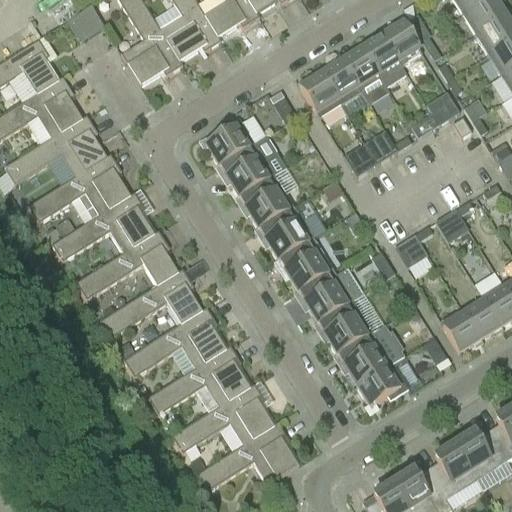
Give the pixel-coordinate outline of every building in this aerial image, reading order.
[(159,36),(159,35),(137,0),(113,0),(142,46),(119,60),(139,91),(162,77),(164,81),(181,71),(179,67),(178,67),(159,36)] [(166,0),(181,22),(159,35),(159,36),(178,67),(179,67),(200,53),(203,57),(220,47),(217,43),(203,21),(204,21),(190,0),(166,0)] [(220,0),(225,8),(204,21),(203,21),(217,43),(238,29),(241,33),(258,23),(255,19),(243,0),(220,0)] [(243,0),(255,19),(277,5),(279,10),(294,0),(243,0)] [(448,0),(461,20),(493,0),(492,0),(491,1),(490,0),(448,0)] [(493,0),(461,20),(474,41),(508,19),(504,21),(492,2),(494,0),(493,0)] [(66,27),(79,48),(103,33),(90,12),(66,27)] [(474,41),(486,61),(511,44),(511,33),(505,22),(509,20),(508,19),(474,41)] [(379,38),(378,38),(400,72),(421,59),(399,25),(398,25),(401,29),(381,42),(379,38)] [(411,33),(420,46),(427,42),(418,28),(411,33)] [(358,50),(358,51),(361,55),(380,85),(385,94),(405,81),(400,72),(381,42),(378,38),(380,42),(361,54),(358,50)] [(427,42),(420,46),(428,60),(435,55),(427,42)] [(511,44),(486,61),(499,81),(511,73),(511,44)] [(0,68),(0,91),(7,88),(20,109),(35,99),(36,100),(57,87),(57,86),(44,65),(48,62),(37,45),(0,68)] [(338,63),(359,98),(368,111),(388,99),(380,85),(358,51),(357,51),(360,55),(341,67),(338,63)] [(318,76),(317,76),(339,111),(359,98),(338,63),(337,64),(340,68),(320,80),(318,76)] [(437,73),(445,87),(452,83),(444,69),(437,73)] [(511,73),(499,81),(511,102),(511,101),(511,73)] [(339,111),(317,76),(319,80),(300,93),(297,88),(296,89),(318,124),(339,111)] [(36,122),(49,144),(50,144),(81,125),(81,124),(68,103),(72,100),(61,83),(57,86),(57,87),(36,100),(35,99),(20,109),(0,121),(0,145),(23,130),(36,122)] [(452,83),(445,87),(454,100),(460,96),(452,83)] [(279,98),(268,104),(272,109),(272,110),(285,130),(295,124),(282,103),(279,98)] [(445,98),(425,111),(438,131),(458,119),(445,98)] [(462,114),(471,127),(477,123),(469,110),(462,114)] [(430,120),(409,133),(416,145),(438,131),(430,120)] [(37,152),(3,173),(6,178),(13,190),(46,170),(59,191),(74,182),(74,183),(95,169),(105,163),(95,147),(92,141),(95,139),(96,139),(95,138),(85,122),(81,124),(81,125),(50,144),(49,144),(37,152)] [(49,144),(36,122),(23,130),(37,152),(49,144)] [(204,148),(203,149),(218,171),(213,174),(214,175),(253,150),(265,143),(251,122),(240,129),(237,124),(219,135),(222,140),(206,150),(204,148)] [(477,123),(471,127),(479,141),(486,137),(477,123)] [(451,130),(460,144),(470,138),(461,124),(451,130)] [(383,137),(363,150),(376,170),(396,157),(392,151),(383,137)] [(406,142),(392,151),(396,157),(410,149),(406,142)] [(253,150),(214,175),(218,173),(237,203),(233,205),(233,206),(273,181),(263,166),(275,159),(265,143),(253,150)] [(503,148),(489,157),(496,168),(507,161),(510,160),(503,148)] [(376,170),(363,150),(342,163),(355,183),(376,170)] [(263,166),(273,181),(284,175),(275,159),(263,166)] [(59,191),(27,211),(37,229),(69,209),(83,230),(95,222),(97,221),(98,221),(129,202),(129,201),(116,180),(120,177),(109,160),(105,163),(95,169),(74,183),(74,182),(59,191)] [(496,168),(505,183),(507,185),(511,181),(511,169),(507,161),(496,168)] [(273,181),(285,200),(296,194),(284,175),(273,181)] [(6,178),(0,181),(0,197),(2,201),(8,197),(13,190),(6,178)] [(253,237),(293,213),(285,200),(273,181),(233,206),(234,207),(238,204),(257,234),(253,237)] [(334,187),(320,195),(328,208),(341,199),(334,187)] [(481,198),(485,205),(499,197),(495,190),(481,198)] [(108,238),(121,259),(122,259),(153,240),(153,239),(140,218),(144,216),(133,198),(129,201),(129,202),(98,221),(97,221),(51,250),(61,267),(108,238)] [(293,213),(312,244),(325,237),(305,205),(293,213)] [(468,207),(454,215),(458,222),(472,214),(468,207)] [(272,268),(273,269),(312,244),(293,213),(253,237),(253,238),(257,235),(276,266),(272,268)] [(458,222),(454,215),(440,224),(434,228),(446,247),(466,235),(458,222)] [(354,219),(344,226),(353,241),(363,234),(354,219)] [(427,232),(413,241),(418,248),(431,239),(427,232)] [(55,234),(44,241),(50,249),(60,243),(55,234)] [(142,270),(155,291),(156,292),(177,278),(164,257),(168,254),(157,237),(153,239),(153,240),(122,259),(121,259),(75,288),(85,305),(142,270)] [(413,241),(400,249),(392,254),(405,275),(407,274),(424,263),(426,262),(418,248),(413,241)] [(292,300),(332,276),(312,244),(273,269),(277,267),(296,297),(292,300)] [(370,266),(380,282),(390,276),(379,259),(370,266)] [(424,263),(407,274),(414,285),(431,274),(424,263)] [(312,331),(312,332),(352,307),(362,301),(345,274),(335,280),(332,276),(292,300),(293,301),(297,298),(316,329),(312,331)] [(166,308),(179,330),(180,330),(201,317),(201,316),(188,295),(192,292),(181,275),(177,278),(156,292),(155,291),(99,327),(109,344),(166,308)] [(390,276),(380,282),(383,287),(393,281),(390,276)] [(480,302),(500,289),(493,278),(473,291),(480,302)] [(396,286),(393,281),(383,287),(386,292),(396,286)] [(511,282),(500,289),(511,308),(511,282)] [(511,308),(500,289),(480,302),(502,337),(502,336),(499,332),(511,324),(511,308)] [(362,301),(352,307),(371,339),(382,332),(362,301)] [(480,302),(460,315),(481,349),(482,349),(479,345),(498,333),(501,337),(502,337),(480,302)] [(407,305),(398,310),(403,319),(412,313),(407,305)] [(331,363),(332,363),(371,339),(352,307),(312,332),(316,330),(335,360),(331,363)] [(180,353),(193,374),(194,375),(225,355),(212,333),(216,331),(205,314),(201,316),(201,317),(180,330),(179,330),(133,358),(123,365),(133,382),(168,360),(180,353)] [(412,314),(403,319),(407,325),(413,326),(418,323),(412,314)] [(481,349),(460,315),(439,328),(460,363),(461,362),(459,358),(478,346),(481,350),(481,349)] [(371,339),(391,370),(402,363),(399,359),(402,357),(390,338),(387,340),(382,332),(371,339)] [(351,394),(351,395),(391,370),(371,339),(332,363),(332,364),(336,361),(355,392),(351,394)] [(422,350),(435,371),(446,365),(433,344),(432,344),(422,350)] [(126,349),(115,356),(121,365),(132,358),(126,349)] [(204,391),(217,412),(218,413),(249,393),(236,372),(240,369),(229,352),(225,355),(194,375),(193,374),(181,382),(147,403),(150,409),(157,420),(192,399),(204,391)] [(193,374),(180,353),(168,360),(181,382),(193,374)] [(391,370),(407,396),(410,401),(421,394),(402,363),(391,370)] [(449,370),(446,365),(435,371),(439,377),(449,370)] [(391,370),(351,395),(352,395),(356,393),(370,415),(371,415),(370,412),(386,402),(389,407),(407,396),(391,370)] [(228,430),(241,451),(242,451),(273,432),(273,431),(259,410),(264,407),(253,390),(249,393),(218,413),(217,412),(206,420),(171,442),(181,459),(228,430)] [(217,412),(204,391),(192,399),(206,420),(217,412)] [(148,410),(141,415),(148,425),(155,421),(148,410)] [(497,431),(487,437),(505,467),(511,462),(511,414),(494,426),(497,431)] [(242,451),(241,451),(195,480),(205,497),(252,468),(266,491),(298,471),(284,448),(288,446),(277,429),(273,431),(273,432),(242,451)] [(473,439),(453,451),(475,486),(505,467),(487,437),(476,444),(473,439)] [(436,469),(426,475),(444,505),(475,486),(453,451),(433,464),(436,469)] [(197,464),(188,470),(193,480),(203,474),(197,464)] [(412,477),(392,489),(405,511),(448,511),(444,505),(426,475),(415,482),(412,477)] [(405,511),(392,489),(372,502),(375,507),(366,511),(405,511)]
